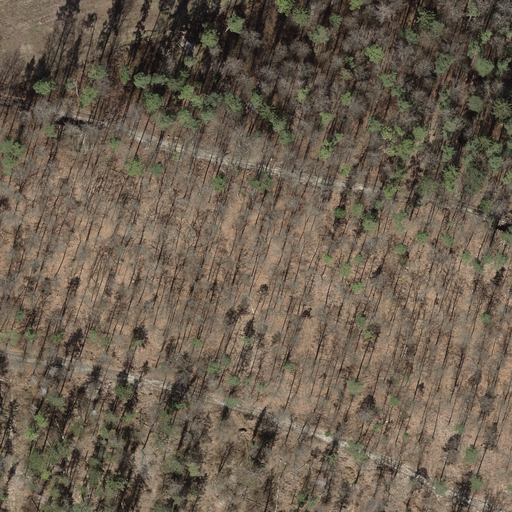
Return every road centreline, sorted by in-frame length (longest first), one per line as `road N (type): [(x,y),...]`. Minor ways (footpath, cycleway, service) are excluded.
road 1 (track): [(503,511),(347,443),(167,388),(0,354)]
road 2 (track): [(511,222),(0,95)]
